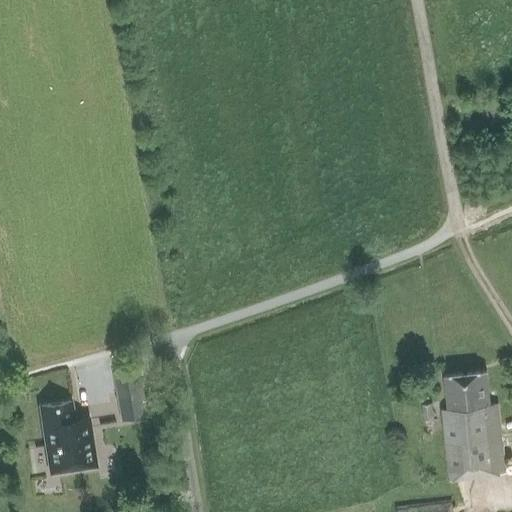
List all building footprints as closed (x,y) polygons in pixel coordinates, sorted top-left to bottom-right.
[(112,374),(118,405),(144,400),(138,369),(112,374)] [(501,472),(505,473),(497,402),(490,403),(486,370),(481,371),(480,370),(445,376),(448,408),(441,409),(449,480),(501,474),(501,472)] [(70,401),(40,406),(47,450),(52,449),(55,468),(70,466),(70,469),(95,465),(87,417),(73,419),(70,401)] [(423,420),(433,419),(432,403),(422,403),(423,420)] [(38,466),(48,465),(46,446),(36,446),(38,466)] [(452,511),(452,501),(397,507),(397,511),(452,511)]
